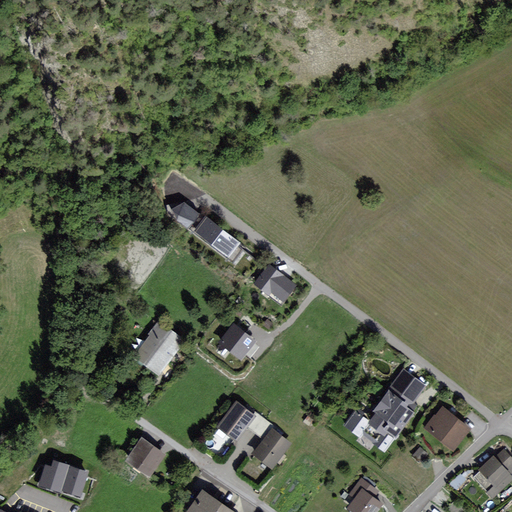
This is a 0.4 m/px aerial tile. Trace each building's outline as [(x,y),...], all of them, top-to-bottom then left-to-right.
[(182,195),(169,210),(188,226),(201,212),(182,195)] [(247,241),(208,213),(196,229),(235,257),(247,241)] [(281,301),(293,285),(270,266),(257,282),(281,301)] [(135,356),(160,375),(186,341),(161,323),(135,356)] [(221,341),(241,356),(253,340),(234,325),(221,341)] [(428,385),(403,369),(368,421),(397,441),(421,406),(416,403),(428,385)] [(259,415),(238,401),(219,427),(240,442),(259,415)] [(473,426),(443,404),(426,428),(455,450),(473,426)] [(294,443),(273,428),(254,453),(275,469),(294,443)] [(168,455),(143,438),(128,462),(153,478),(168,455)] [(511,474),(511,458),(500,447),(469,478),(493,502),(511,483),(511,474),(511,475),(511,474)] [(54,455),(52,462),(46,460),(40,478),(82,492),(90,467),(54,455)] [(379,490),(361,477),(348,496),(352,499),(347,507),(353,511),(377,511),(384,503),(374,497),(379,490)] [(238,511),(205,488),(188,511),(238,511)]
